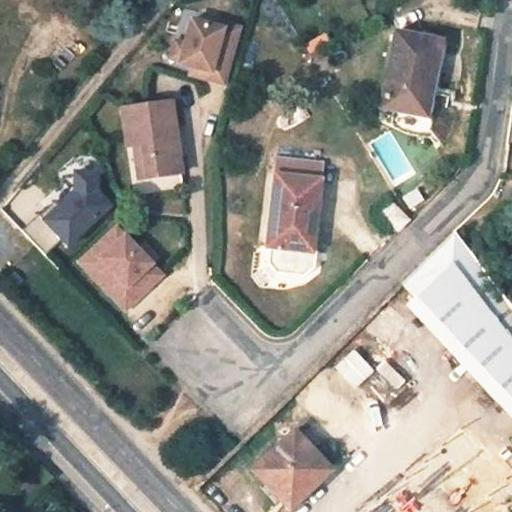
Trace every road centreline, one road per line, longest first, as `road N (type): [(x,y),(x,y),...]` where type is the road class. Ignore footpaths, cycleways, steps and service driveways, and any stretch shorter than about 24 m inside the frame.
road 1 (residential): [(178,313),(257,387),(471,190),(511,3)]
road 2 (primary): [(180,511),(0,321)]
road 3 (track): [(171,501),(221,353)]
